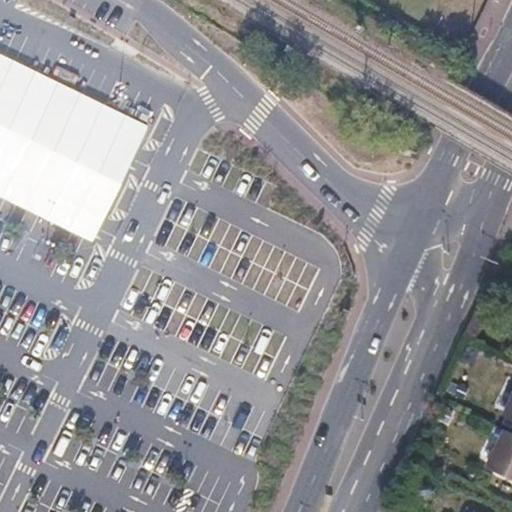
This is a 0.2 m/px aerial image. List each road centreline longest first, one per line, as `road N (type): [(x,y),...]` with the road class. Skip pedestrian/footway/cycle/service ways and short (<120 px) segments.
road 1 (unclassified): [(421,223),(365,208),(138,0)]
road 2 (secondary): [(360,511),(487,208)]
road 3 (unclassified): [(335,511),(433,290),(436,248),(421,223)]
road 4 (secondary): [(421,223),(299,511)]
road 5 (secondary): [(511,40),(421,223)]
